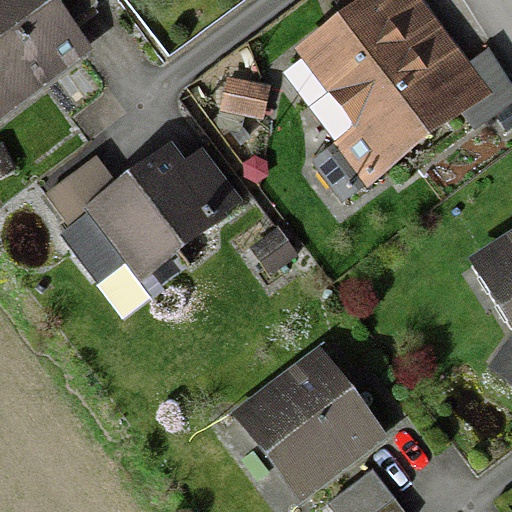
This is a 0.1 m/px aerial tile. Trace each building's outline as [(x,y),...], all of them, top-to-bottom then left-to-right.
[(0,0),(0,113),(5,120),(90,50),(48,0),(0,0)] [(418,0),(407,0),(315,71),(367,138),(343,156),(364,183),(487,90),(418,0)] [(242,96),(235,133),(279,141),(286,104),(242,96)] [(197,159),(80,250),(114,293),(136,275),(144,285),(238,212),(197,159)] [(511,272),(491,286),(511,318),(511,272)] [(254,426),(300,490),(371,439),(324,375),(254,426)]
